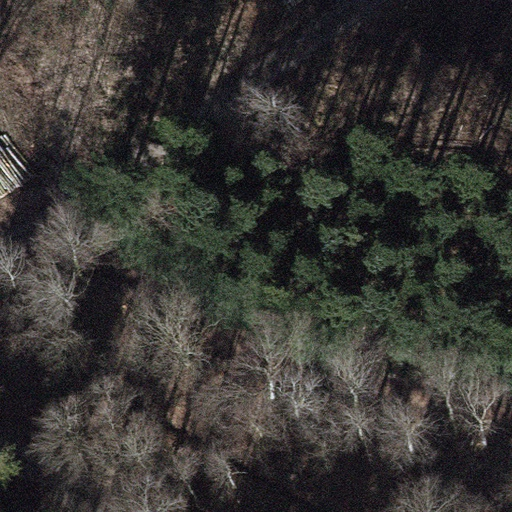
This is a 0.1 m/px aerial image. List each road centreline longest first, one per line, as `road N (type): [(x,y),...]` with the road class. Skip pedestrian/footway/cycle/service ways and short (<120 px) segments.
road 1 (track): [(350,0),(0,235)]
road 2 (track): [(0,426),(125,511)]
